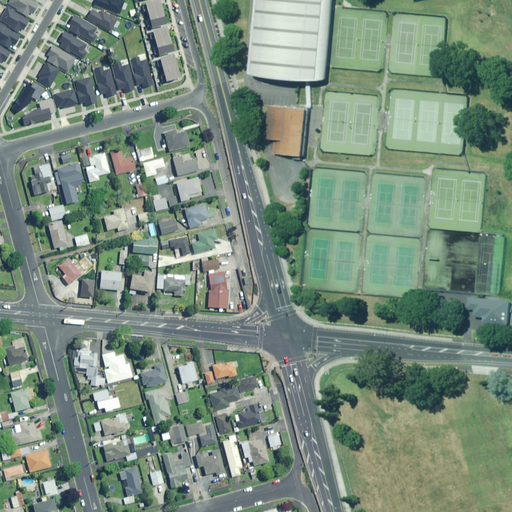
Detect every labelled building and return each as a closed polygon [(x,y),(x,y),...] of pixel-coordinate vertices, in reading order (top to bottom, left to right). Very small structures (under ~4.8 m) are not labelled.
[(75,37),(70,34),(74,27),(76,28),(81,19),(85,21),(89,13),(86,11),(90,4),(89,3),(83,0),(76,0),(50,43),(60,50),(66,40),(71,44),(75,37)] [(329,81),(334,0),(258,0),(253,76),(329,81)] [(20,24),(10,18),(11,16),(6,13),(5,15),(0,12),(0,30),(24,44),(31,29),(25,26),(26,24),(21,22),(20,24)] [(39,47),(28,44),(25,53),(37,57),(39,47)] [(129,85),(124,68),(104,74),(105,77),(101,78),(105,92),(129,85)] [(101,78),(101,77),(71,85),(75,99),(98,93),(99,96),(105,94),(105,92),(101,78)] [(75,99),(71,85),(40,93),(44,110),(50,108),(49,107),(69,102),(69,104),(76,102),(75,99)] [(305,156),(310,110),(274,106),(270,140),(275,141),(274,153),(305,156)] [(178,131),(164,134),(168,154),(189,149),(186,133),(179,134),(178,131)] [(131,156),(123,158),(121,148),(110,151),(116,176),(135,171),(131,156)] [(152,155),(150,148),(139,150),(141,157),(152,155)] [(109,173),(105,154),(88,158),(91,167),(85,168),(89,183),(99,181),(98,176),(109,173)] [(197,157),(190,158),(189,155),(172,159),(176,176),(200,171),(197,157)] [(164,158),(143,164),(147,177),(157,175),(156,170),(166,168),(164,158)] [(84,185),(78,164),(56,170),(67,205),(78,202),(74,188),(84,185)] [(33,196),(49,192),(47,186),(52,185),(51,180),(53,179),(49,165),(33,168),(35,175),(29,177),(33,196)] [(168,183),(166,176),(155,179),(157,186),(168,183)] [(201,192),(197,177),(176,183),(182,203),(194,200),(193,194),(201,192)] [(148,195),(144,183),(135,186),(139,198),(148,195)] [(165,199),(152,202),(155,215),(169,211),(165,199)] [(209,219),(205,205),(184,210),(189,231),(201,227),(200,222),(209,219)] [(66,218),(63,206),(48,209),(51,221),(66,218)] [(129,229),(124,209),(113,211),(114,215),(104,218),(107,231),(117,229),(118,232),(129,229)] [(150,222),(148,213),(138,215),(140,224),(150,222)] [(173,218),(157,222),(161,235),(177,231),(173,218)] [(54,249),(59,248),(60,252),(66,250),(65,247),(69,246),(63,221),(48,225),(54,249)] [(217,240),(214,230),(198,233),(199,241),(192,243),(194,255),(216,250),(214,240),(217,240)] [(89,245),(86,235),(74,238),(77,248),(89,245)] [(157,240),(143,238),(143,240),(133,239),(132,253),(156,255),(157,240)] [(149,257),(139,257),(139,267),(149,267),(149,257)] [(75,267),(68,259),(59,267),(65,275),(62,277),(76,295),(84,289),(76,280),(85,273),(78,265),(75,267)] [(218,261),(203,262),(204,272),(219,270),(218,261)] [(121,273),(101,271),(99,289),(120,291),(121,273)] [(152,274),(133,272),(131,290),(150,292),(152,274)] [(228,276),(209,275),(208,308),(226,309),(228,276)] [(184,281),(166,279),(165,292),(176,293),(176,296),(183,297),(184,281)] [(511,301),(469,297),(468,310),(475,311),(475,317),(484,318),(484,323),(509,326),(511,301)] [(14,350),(13,347),(4,349),(9,366),(26,361),(22,348),(14,350)] [(114,353),(102,356),(105,368),(108,367),(109,370),(104,371),(108,384),(132,378),(129,364),(125,365),(123,355),(115,357),(114,353)] [(99,387),(100,376),(98,376),(99,363),(93,363),(94,355),(79,354),(78,374),(86,374),(86,377),(91,377),(91,386),(99,387)] [(232,360),(211,365),(215,379),(235,374),(232,360)] [(181,385),(184,384),(186,390),(194,388),(193,382),(198,380),(194,362),(185,364),(185,365),(177,367),(181,385)] [(156,369),(139,374),(142,386),(145,385),(146,389),(167,383),(162,364),(155,366),(156,369)] [(214,383),(211,371),(203,374),(206,385),(214,383)] [(21,380),(19,372),(10,374),(12,382),(21,380)] [(254,376),(236,380),(239,392),(257,388),(254,376)] [(22,386),(21,380),(12,382),(11,382),(12,388),(22,386)] [(28,389),(10,394),(11,398),(9,399),(10,403),(13,403),(15,412),(29,408),(27,399),(31,398),(28,389)] [(118,398),(113,400),(112,396),(109,397),(107,390),(92,394),(95,402),(96,401),(99,410),(110,407),(111,410),(120,408),(118,398)] [(159,398),(157,390),(145,393),(146,400),(148,400),(155,425),(166,422),(164,417),(171,415),(166,396),(159,398)] [(189,402),(186,393),(176,396),(178,405),(189,402)] [(246,406),(247,411),(236,413),(239,428),(262,423),(259,408),(256,409),(255,404),(246,406)] [(0,422),(18,418),(17,413),(8,415),(7,411),(0,413),(0,422)] [(115,416),(116,419),(101,423),(104,436),(126,431),(124,424),(128,423),(126,413),(115,416)] [(231,432),(226,414),(215,417),(220,435),(231,432)] [(14,428),(12,421),(2,424),(3,430),(14,428)] [(28,426),(27,422),(19,424),(21,433),(11,435),(14,447),(42,440),(40,432),(36,433),(34,424),(28,426)] [(100,431),(99,423),(92,424),(94,433),(100,431)] [(202,427),(201,423),(185,427),(187,437),(198,435),(201,447),(217,443),(212,424),(206,426),(202,427)] [(167,429),(167,433),(161,434),(163,441),(169,440),(171,446),(187,441),(183,425),(167,429)] [(241,476),(239,469),(242,468),(234,435),(228,437),(229,440),(222,442),(232,478),(241,476)] [(268,437),(270,448),(272,447),(273,450),(278,449),(277,446),(280,446),(278,435),(268,437)] [(262,438),(241,444),(246,462),(253,461),(254,466),(268,462),(262,438)] [(106,462),(126,457),(127,462),(157,455),(155,446),(135,451),(134,444),(129,445),(127,439),(111,443),(102,445),(106,462)] [(30,454),(28,447),(0,454),(2,461),(30,454)] [(195,456),(198,468),(202,467),(204,476),(215,473),(216,476),(226,474),(219,449),(195,456)] [(50,468),(48,462),(50,461),(49,456),(50,456),(49,450),(42,452),(25,456),(29,473),(50,468)] [(191,466),(188,453),(180,455),(182,459),(173,462),(170,453),(162,456),(171,489),(180,487),(179,483),(188,480),(184,468),(191,466)] [(24,473),(21,465),(3,470),(5,479),(24,473)] [(123,480),(127,497),(124,498),(126,505),(144,501),(142,494),(137,469),(119,473),(120,481),(123,480)] [(160,472),(149,474),(151,487),(162,485),(160,472)] [(43,496),(45,495),(46,497),(58,494),(54,480),(42,484),(42,485),(40,486),(43,496)] [(21,493),(17,494),(17,497),(11,499),(13,509),(24,506),(21,493)] [(47,501),(46,499),(39,500),(40,503),(32,505),(33,511),(56,511),(54,499),(47,501)]
